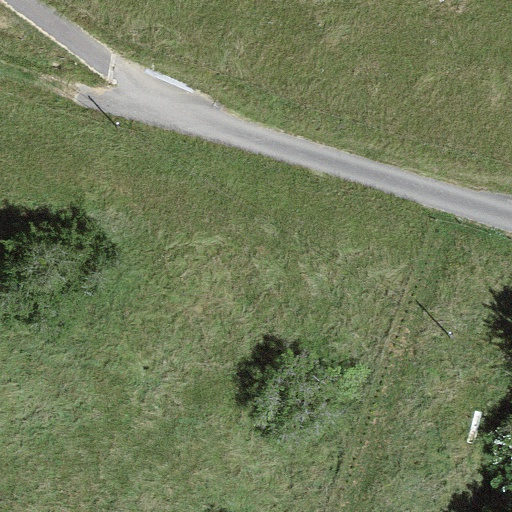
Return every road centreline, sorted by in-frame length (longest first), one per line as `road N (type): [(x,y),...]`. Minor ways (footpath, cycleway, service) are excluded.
road 1 (track): [(0,69),(308,150),(511,215)]
road 2 (track): [(21,0),(198,125)]
